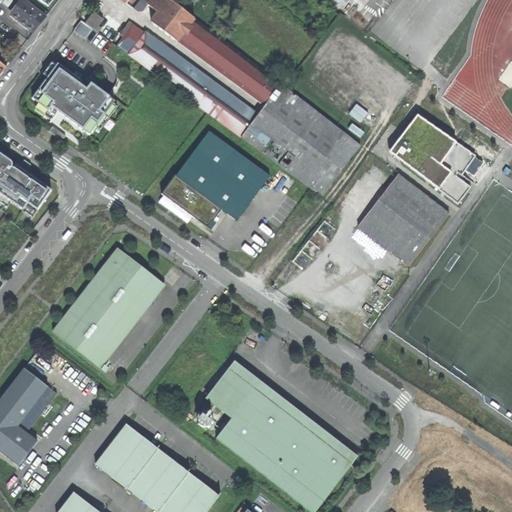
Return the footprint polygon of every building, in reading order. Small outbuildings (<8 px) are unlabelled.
[(44,16),(23,0),(20,0),(10,13),(33,31),(38,24),(44,16)] [(119,46),(324,196),(362,144),(286,86),(173,0),(146,0),(160,12),(153,22),(178,41),(180,40),(252,94),(245,103),(148,30),(147,32),(132,21),(122,33),(126,36),(119,46)] [(145,0),(141,0),(136,7),(141,11),(149,3),(145,0)] [(100,31),(103,28),(100,25),(106,18),(97,10),(87,22),(100,31)] [(33,99),(40,103),(49,110),(52,107),(55,103),(43,94),(60,70),(80,85),(82,82),(59,64),(56,67),(49,78),(33,99)] [(45,75),(49,78),(56,67),(52,64),(45,75)] [(62,115),(84,130),(92,119),(99,124),(104,116),(105,115),(100,111),(109,99),(103,94),(91,86),(88,90),(80,85),(60,70),(43,94),(55,103),(52,107),(59,112),(62,115)] [(114,103),(109,99),(100,111),(105,115),(114,103)] [(36,108),(46,115),(49,110),(40,103),(36,108)] [(119,106),(114,103),(105,115),(104,116),(109,120),(119,106)] [(53,120),(59,112),(52,107),(49,110),(46,115),(53,120)] [(417,115),(390,151),(458,204),(474,183),(462,175),(476,156),(417,115)] [(109,120),(104,116),(99,124),(97,127),(102,131),(109,120)] [(97,127),(99,124),(92,119),(84,130),(91,135),(97,127)] [(211,132),(178,177),(222,209),(238,221),(271,177),(211,132)] [(3,217),(22,231),(50,191),(24,173),(18,168),(13,165),(13,164),(0,155),(0,210),(5,214),(3,217)] [(23,160),(18,168),(24,173),(30,165),(27,163),(23,160)] [(358,227),(410,266),(452,212),(418,186),(403,175),(400,172),(358,227)] [(215,218),(222,209),(178,177),(164,195),(208,227),(215,218)] [(52,332),(99,369),(147,307),(164,285),(116,248),(52,332)] [(47,387),(24,369),(0,399),(0,451),(18,466),(37,442),(17,427),(47,387)] [(207,400),(230,419),(253,389),(230,371),(207,400)] [(215,439),(309,511),(311,511),(349,463),(296,422),(253,389),(230,419),(215,439)] [(213,425),(214,412),(199,410),(198,423),(213,425)] [(205,511),(218,496),(125,424),(94,464),(137,497),(156,511),(205,511)] [(98,511),(73,493),(57,511),(98,511)]
